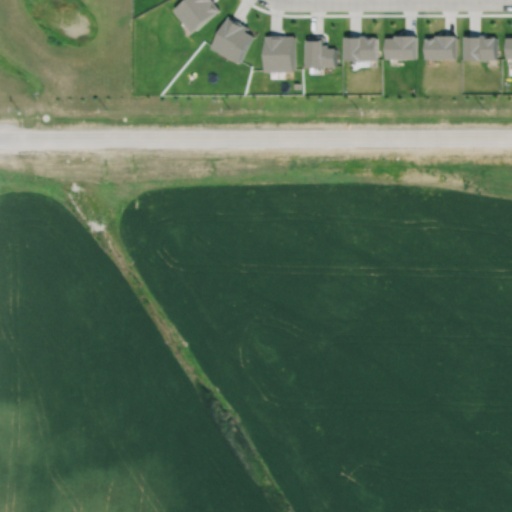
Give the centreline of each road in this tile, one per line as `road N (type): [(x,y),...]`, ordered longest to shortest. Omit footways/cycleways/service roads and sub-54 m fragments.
road 1 (tertiary): [(511,135),(0,137)]
road 2 (residential): [(511,0),(279,0)]
